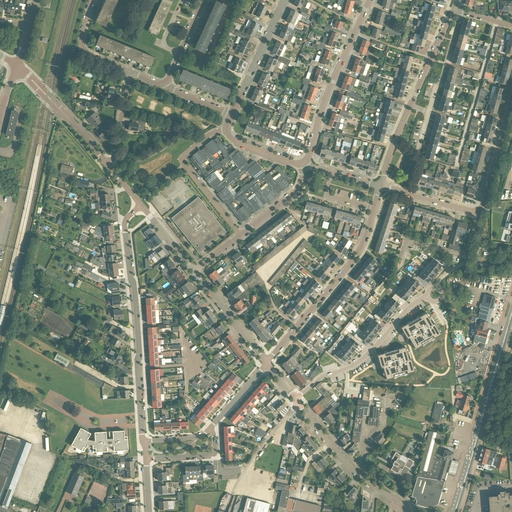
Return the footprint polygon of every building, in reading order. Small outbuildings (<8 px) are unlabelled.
[(16,0),(15,7),(14,16),(17,16),(18,14),(21,14),(22,7),(19,6),(19,3),(23,4),(23,0),(16,0)] [(114,9),(118,0),(105,0),(104,5),(114,9)] [(170,9),(173,2),(168,0),(162,0),(156,14),(165,19),(169,12),(171,10),(170,9)] [(262,1),(260,0),(255,0),(255,1),(258,3),(256,9),(265,13),(268,7),(266,6),(267,3),(262,1)] [(309,9),(305,8),(308,3),(301,0),(296,0),(294,5),(301,8),(299,11),(301,12),(307,14),(309,9)] [(342,0),(341,5),(342,6),(352,8),(354,2),(348,0),(347,0),(345,0),(342,0)] [(389,8),(392,10),(392,9),(394,3),(384,0),(382,7),(389,9),(389,8)] [(477,0),(475,0),(467,0),(466,5),(475,7),(474,10),(485,13),(486,7),(483,7),(482,8),(476,6),(478,1),(477,0)] [(508,0),(498,1),(498,9),(502,9),(502,11),(505,11),(505,12),(509,12),(509,2),(508,0)] [(212,11),(209,17),(219,22),(226,6),(216,2),(213,8),(211,8),(211,9),(211,11),(212,11)] [(427,11),(433,13),(435,6),(429,4),(427,9),(427,11)] [(106,27),(114,9),(104,5),(100,12),(99,12),(98,14),(99,15),(96,22),(106,27)] [(342,6),(340,12),(344,13),(343,13),(350,15),(352,8),(342,6)] [(265,14),(265,13),(256,9),(255,8),(252,15),(246,12),(245,15),(251,18),(254,19),(255,16),(263,19),(265,14)] [(289,16),(296,19),(299,14),(292,10),(289,16)] [(389,21),(391,15),(391,14),(385,13),(379,11),(377,17),(388,20),(389,21)] [(433,13),(427,11),(425,18),(432,20),(433,13)] [(246,26),(247,27),(249,28),(250,28),(257,31),(260,25),(252,22),(254,19),(251,18),(245,15),(238,12),(237,15),(248,20),(246,26)] [(162,26),(165,19),(156,14),(148,31),(158,36),(161,29),(162,29),(163,26),(162,26)] [(294,25),(296,19),(289,16),(286,22),(294,25)] [(205,26),(202,33),(212,37),(219,22),(209,17),(206,24),(206,23),(204,24),(204,25),(204,26),(205,26)] [(382,25),(386,26),(388,20),(377,17),(375,24),(382,26),(382,25)] [(432,20),(425,18),(424,22),(416,20),(415,23),(420,24),(423,25),(430,27),(431,22),(432,20)] [(331,23),(334,24),(333,27),(341,30),(343,23),(336,21),(333,19),(331,23)] [(470,29),(473,30),(477,31),(478,28),(470,26),(472,22),(464,20),(462,27),(470,29)] [(430,27),(423,25),(421,32),(428,34),(429,29),(430,27)] [(247,27),(246,26),(245,26),(242,32),(237,30),(236,33),(246,37),(247,34),(254,37),(257,32),(257,31),(250,28),(249,28),(247,27)] [(303,32),(300,30),(294,28),(293,30),(292,29),(284,26),(282,32),(293,37),(295,31),(302,34),(303,32)] [(468,36),(470,29),(462,27),(460,34),(468,36)] [(402,34),(396,32),(385,29),(384,31),(374,28),(372,35),(373,35),(373,38),(378,39),(380,33),(386,35),(387,32),(401,36),(402,34)] [(498,28),(495,37),(501,39),(504,30),(498,28)] [(236,33),(235,32),(234,34),(233,35),(241,38),(238,44),(249,49),(252,43),(244,40),(246,37),(236,33)] [(291,40),(293,37),(282,32),(279,37),(287,41),(287,40),(288,41),(287,44),(293,46),(296,48),(297,45),(296,44),(297,43),(291,40)] [(330,39),(337,41),(339,35),(332,32),(330,39)] [(428,34),(421,32),(420,36),(412,33),(411,36),(416,38),(426,40),(427,35),(428,34)] [(198,42),(195,49),(205,53),(212,37),(202,33),(199,39),(197,40),(197,41),(197,42),(198,42)] [(471,37),(468,36),(460,34),(458,41),(466,44),(469,45),(473,46),(474,43),(470,42),(471,37)] [(100,35),(96,46),(104,49),(103,50),(106,51),(106,50),(114,53),(118,43),(100,35)] [(425,43),(426,40),(416,38),(411,36),(410,39),(415,41),(412,51),(418,53),(420,46),(424,47),(425,43)] [(337,41),(330,39),(328,38),(326,45),(317,41),(316,44),(325,48),(326,45),(328,45),(327,46),(334,48),(337,41)] [(363,40),(361,47),(369,50),(372,43),(377,45),(376,48),(379,49),(380,47),(381,48),(382,45),(381,44),(381,43),(373,40),(372,43),(370,43),(370,42),(363,40)] [(463,51),(466,44),(458,41),(456,49),(463,51)] [(277,42),(275,47),(282,51),(285,45),(277,42)] [(137,50),(118,43),(114,53),(122,56),(121,58),(124,59),(125,57),(132,61),(137,50)] [(248,50),(249,49),(238,44),(235,50),(236,50),(236,51),(230,48),(228,51),(242,57),(243,54),(246,55),(248,50)] [(324,50),(325,48),(316,44),(315,44),(314,48),(322,51),(320,56),(323,57),(330,60),(333,53),(326,50),(326,51),(324,50)] [(511,48),(507,47),(503,46),(501,52),(511,55),(511,48)] [(282,51),(275,47),(272,53),(279,56),(282,51)] [(358,53),(367,56),(368,56),(370,50),(369,50),(361,47),(358,53)] [(461,58),(463,51),(456,49),(454,56),(461,58)] [(155,58),(137,50),(132,61),(140,64),(139,65),(142,66),(143,65),(151,68),(155,58)] [(242,57),(228,51),(227,53),(233,56),(233,57),(233,56),(230,62),(233,64),(241,67),(244,61),(240,60),(242,57)] [(330,60),(323,57),(320,56),(318,62),(317,63),(321,64),(328,66),(330,60)] [(396,60),(404,63),(411,64),(413,58),(406,56),(405,60),(397,57),(396,60)] [(459,65),(461,58),(454,56),(452,63),(459,65)] [(295,66),(280,59),(279,62),(277,61),(270,57),(268,63),(279,68),(281,63),(288,66),(294,68),(295,66)] [(280,59),(295,66),(296,63),(281,57),(280,59)] [(511,66),(511,59),(506,58),(502,57),(500,63),(504,64),(511,66),(511,67),(511,66)] [(374,62),(366,59),(365,62),(363,61),(357,58),(354,65),(364,69),(366,64),(373,66),(374,62)] [(409,71),(411,64),(404,63),(396,60),(396,64),(404,66),(402,69),(409,71)] [(278,70),(279,68),(268,63),(265,69),(272,72),(273,70),(275,71),(277,70),(277,69),(278,70)] [(317,65),(311,63),(310,66),(313,67),(311,73),(322,77),(324,70),(317,68),(316,68),(317,65)] [(240,68),(241,67),(233,64),(231,70),(238,73),(240,68)] [(511,66),(504,64),(502,71),(510,73),(511,67),(511,66)] [(362,75),(364,69),(354,65),(352,72),(360,75),(359,77),(369,81),(370,78),(362,75)] [(450,68),(448,75),(460,78),(464,79),(465,76),(461,75),(462,71),(458,70),(450,68)] [(409,71),(402,69),(399,69),(398,72),(393,71),(393,72),(392,74),(397,75),(401,76),(407,78),(409,71)] [(183,70),(181,77),(179,80),(186,83),(186,85),(187,85),(188,85),(189,84),(195,86),(199,77),(183,70)] [(509,79),(510,73),(502,71),(499,70),(498,76),(509,79)] [(263,73),(260,79),(268,82),(270,76),(263,73)] [(320,84),(322,77),(311,73),(309,79),(305,78),(304,81),(310,83),(311,80),(313,81),(313,82),(320,84)] [(454,84),(458,85),(460,78),(448,75),(446,82),(454,84)] [(343,82),(353,86),(354,86),(355,82),(356,79),(346,76),(343,82)] [(407,78),(401,76),(400,80),(399,83),(405,85),(407,78)] [(509,79),(498,76),(496,82),(507,85),(508,79),(509,79)] [(204,90),(211,93),(215,83),(199,77),(195,86),(202,89),(201,90),(202,91),(203,92),(204,91),(204,90)] [(275,85),(268,82),(260,79),(258,84),(265,88),(265,87),(267,88),(266,90),(271,93),(276,95),(277,92),(272,90),(275,85)] [(310,83),(304,81),(303,84),(304,85),(302,91),(305,92),(316,95),(318,89),(311,86),(311,87),(309,86),(310,83)] [(351,91),(353,86),(343,82),(341,89),(350,92),(349,95),(360,99),(361,96),(352,92),(353,91),(351,91)] [(405,85),(399,83),(396,82),(395,86),(390,85),(389,88),(403,92),(405,85)] [(444,89),(452,91),(454,84),(446,82),(444,89)] [(227,100),(229,96),(231,90),(215,83),(211,93),(218,96),(217,96),(218,98),(219,98),(220,98),(220,97),(227,100)] [(111,107),(112,104),(114,96),(112,96),(114,87),(106,86),(104,97),(107,97),(105,106),(111,107)] [(491,93),(502,96),(502,95),(504,89),(493,86),(491,93)] [(401,99),(403,92),(389,88),(388,90),(388,92),(396,94),(395,97),(401,99)] [(266,94),(270,96),(274,98),(276,95),(271,93),(266,90),(265,93),(256,89),(253,94),(264,99),(266,94)] [(452,91),(444,89),(442,96),(450,99),(452,91)] [(313,102),(316,95),(305,92),(304,96),(302,95),(301,97),(294,95),(293,98),(304,101),(305,99),(307,99),(306,100),(313,102)] [(502,96),(491,93),(490,99),(492,100),(500,102),(502,96)] [(264,99),(253,94),(251,100),(258,103),(260,104),(259,106),(269,110),(270,106),(266,104),(267,101),(264,99)] [(361,99),(360,99),(349,95),(348,97),(339,94),(337,101),(344,103),(347,104),(347,105),(349,98),(353,99),(360,102),(361,99)] [(440,104),(448,106),(449,103),(450,99),(442,96),(440,104)] [(298,110),(309,114),(312,107),(303,104),(304,101),(293,98),(292,102),(300,105),(298,110)] [(387,100),(385,107),(392,109),(394,102),(387,100)] [(500,102),(492,100),(490,106),(499,108),(498,108),(500,102)] [(335,107),(343,110),(344,111),(347,104),(344,103),(337,101),(335,107)] [(446,113),(447,109),(448,106),(440,104),(438,111),(446,113)] [(499,108),(490,106),(487,105),(486,111),(497,114),(498,108),(499,108)] [(392,109),(385,107),(385,110),(384,114),(390,116),(392,109)] [(282,114),(287,116),(297,120),(298,117),(300,117),(300,118),(307,120),(309,114),(298,110),(297,109),(296,113),(290,111),(290,112),(280,109),(278,113),(282,114)] [(13,137),(19,113),(12,111),(6,135),(13,137)] [(99,117),(95,112),(87,119),(90,123),(91,123),(95,127),(102,122),(98,117),(99,117)] [(340,123),(342,116),(333,113),(330,119),(337,122),(340,123)] [(390,116),(384,114),(380,113),(379,117),(375,115),(374,118),(388,122),(390,116)] [(437,116),(435,123),(443,125),(446,126),(450,127),(456,128),(457,125),(451,123),(451,124),(447,123),(448,119),(437,116)] [(484,122),(496,125),(497,119),(485,116),(484,122)] [(254,122),(249,120),(246,130),(252,133),(254,127),(255,125),(256,123),(257,123),(258,119),(255,118),(254,122)] [(388,122),(374,118),(373,118),(372,121),(377,123),(376,126),(380,127),(386,129),(388,122)] [(132,124),(129,123),(128,130),(138,132),(138,131),(144,132),(145,127),(142,127),(143,122),(146,123),(146,122),(140,121),(140,120),(133,119),(132,124)] [(340,123),(337,122),(330,119),(328,126),(335,128),(339,130),(341,123),(340,123)] [(496,125),(484,122),(482,128),(483,129),(494,132),(495,126),(496,126),(496,125)] [(441,132),(442,128),(443,125),(435,123),(433,130),(441,132)] [(107,133),(113,129),(109,124),(103,128),(105,131),(99,136),(103,141),(109,136),(107,133)] [(254,127),(252,133),(258,135),(261,128),(255,125),(254,127)] [(386,129),(380,127),(379,131),(371,129),(370,132),(378,134),(384,136),(386,129)] [(266,136),(268,131),(261,128),(258,135),(265,138),(266,136)] [(272,140),(276,130),(270,128),(269,128),(268,131),(266,136),(265,138),(272,140)] [(285,130),(282,129),(282,130),(277,128),(276,130),(272,140),(279,143),(279,142),(281,136),(283,133),(284,133),(285,130)] [(492,138),(494,132),(483,129),(482,135),(492,138)] [(431,137),(439,139),(441,132),(433,130),(431,137)] [(384,136),(378,134),(370,132),(369,135),(377,137),(376,141),(382,143),(384,136)] [(292,148),(299,150),(302,140),(297,138),(299,135),(296,134),(294,137),(296,138),(295,141),(294,142),(292,147),(292,148)] [(492,138),(482,135),(481,135),(480,141),(490,144),(492,138)] [(288,140),(288,138),(281,136),(279,142),(279,143),(285,145),(286,144),(288,140)] [(346,147),(350,148),(351,144),(352,139),(348,138),(345,137),(343,142),(342,145),(346,147)] [(429,144),(437,146),(439,139),(431,137),(429,144)] [(288,140),(286,144),(285,145),(292,148),(292,147),(294,142),(295,141),(288,138),(288,140)] [(212,140),(209,143),(217,153),(220,150),(224,155),(223,155),(225,158),(229,155),(227,153),(228,152),(220,142),(216,145),(212,140)] [(217,153),(209,143),(205,146),(209,151),(206,153),(216,165),(220,162),(218,159),(217,160),(214,156),(217,153)] [(437,146),(429,144),(427,151),(435,154),(437,146)] [(477,152),(485,154),(487,148),(486,148),(487,145),(479,144),(479,146),(476,145),(474,151),(477,152)] [(325,146),(323,145),(319,156),(326,158),(326,156),(327,152),(328,151),(328,150),(329,147),(325,146)] [(213,168),(216,165),(206,153),(204,155),(200,150),(196,153),(204,163),(208,160),(211,165),(210,165),(213,168)] [(235,150),(229,155),(225,158),(220,162),(223,167),(227,164),(226,163),(232,159),(235,163),(244,156),(240,151),(238,152),(237,153),(235,150)] [(334,153),(331,152),(331,151),(328,150),(328,151),(327,152),(326,156),(326,158),(332,160),(333,158),(333,155),(334,153)] [(435,154),(427,151),(425,159),(433,161),(435,154)] [(485,154),(477,152),(475,158),(484,161),(485,154)] [(204,163),(196,153),(193,156),(196,161),(194,163),(204,176),(205,175),(205,174),(208,172),(205,169),(204,170),(201,166),(204,163)] [(333,155),(333,158),(332,160),(338,161),(339,160),(339,157),(340,156),(340,154),(337,153),(337,154),(334,153),(333,155)] [(364,162),(362,161),(364,156),(359,155),(358,159),(356,164),(355,166),(362,168),(362,166),(363,162),(364,162)] [(248,161),(244,156),(235,163),(238,167),(233,172),(232,171),(229,173),(232,178),(235,176),(247,166),(245,163),(248,161)] [(358,159),(354,158),(354,159),(351,158),(349,164),(355,166),(356,164),(358,159)] [(482,167),(484,161),(475,158),(474,165),(482,167)] [(362,166),(362,168),(368,170),(368,168),(370,162),(367,161),(366,162),(364,162),(363,162),(362,166)] [(208,172),(205,174),(205,175),(207,177),(205,179),(209,184),(218,177),(215,173),(220,168),(221,169),(222,168),(223,167),(220,162),(216,165),(213,168),(211,169),(210,170),(209,171),(208,172)] [(252,162),(247,166),(235,176),(238,180),(242,177),(241,177),(248,171),(252,175),(261,167),(257,162),(255,164),(252,162)] [(373,163),(370,162),(368,168),(368,170),(374,171),(376,165),(373,164),(373,163)] [(482,167),(474,165),(472,171),(480,173),(482,167)] [(278,178),(286,189),(290,186),(286,181),(289,179),(278,166),(277,167),(274,169),(277,172),(278,172),(281,176),(278,178)] [(261,167),(252,175),(255,179),(248,185),(247,184),(244,187),(247,191),(249,189),(253,186),(257,183),(259,181),(262,179),(265,177),(263,175),(266,173),(261,167)] [(457,171),(453,170),(451,177),(458,179),(458,177),(460,172),(457,171)] [(221,181),(218,177),(209,184),(213,189),(215,187),(217,190),(232,178),(229,173),(226,176),(227,177),(221,181)] [(266,176),(276,189),(279,187),(282,192),(286,189),(278,178),(275,181),(271,177),(272,176),(270,173),(266,176)] [(439,191),(446,193),(449,182),(445,180),(447,174),(444,173),(443,175),(439,191)] [(469,184),(468,189),(466,197),(473,198),(475,190),(477,191),(481,176),(470,173),(469,176),(478,179),(476,184),(475,184),(474,186),(469,184)] [(434,181),(432,189),(439,191),(442,180),(443,175),(440,174),(439,179),(435,178),(434,181)] [(235,176),(232,178),(217,190),(219,192),(217,194),(221,199),(230,192),(227,188),(234,182),(235,183),(238,180),(235,176)] [(266,188),(274,199),(277,196),(273,191),(276,189),(266,176),(265,177),(262,179),(265,182),(269,186),(266,188)] [(425,187),(427,179),(420,177),(418,185),(425,187)] [(432,189),(434,181),(427,179),(425,187),(432,189)] [(449,182),(446,193),(453,195),(456,187),(456,184),(449,182)] [(257,183),(253,186),(264,199),(266,197),(270,201),(274,199),(266,188),(262,191),(259,187),(260,186),(258,184),(257,183)] [(253,198),(261,208),(265,206),(261,201),(264,199),(253,186),(249,189),(252,192),(253,192),(256,196),(253,198)] [(234,196),(230,192),(221,199),(225,204),(228,202),(229,205),(230,205),(232,203),(237,199),(241,196),(245,193),(247,191),(244,187),(240,189),(241,190),(234,196)] [(461,197),(463,189),(456,187),(453,195),(461,197)] [(98,201),(99,203),(104,202),(110,201),(109,194),(98,196),(97,191),(90,192),(90,196),(94,196),(95,201),(98,201)] [(245,193),(241,196),(251,209),(254,207),(257,211),(261,208),(253,198),(250,201),(246,197),(247,196),(246,194),(245,193)] [(240,208),(249,218),(252,216),(248,211),(251,209),(241,196),(237,199),(240,202),(240,201),(244,206),(240,208)] [(204,206),(199,200),(174,220),(178,225),(180,225),(181,227),(180,227),(188,238),(190,237),(191,239),(190,240),(194,246),(198,243),(200,245),(199,247),(202,250),(204,248),(206,246),(208,244),(209,242),(211,240),(214,238),(217,236),(218,234),(220,233),(223,231),(220,227),(219,228),(218,227),(220,226),(215,220),(214,221),(212,219),(214,218),(205,207),(204,208),(202,206),(204,206)] [(111,208),(110,201),(104,202),(99,203),(95,203),(96,210),(111,208)] [(311,212),(311,211),(313,204),(307,202),(305,209),(308,210),(308,211),(311,212)] [(235,206),(232,203),(230,205),(229,205),(228,206),(238,219),(241,217),(244,221),(245,221),(249,218),(240,208),(237,211),(234,207),(235,206)] [(398,205),(391,203),(389,209),(396,211),(398,205)] [(313,204),(311,211),(311,212),(314,213),(314,211),(317,212),(318,212),(319,206),(313,204)] [(319,206),(318,212),(317,212),(320,213),(320,214),(323,215),(324,212),(325,207),(319,206)] [(325,207),(324,212),(323,215),(327,216),(327,215),(330,216),(332,209),(325,207)] [(396,211),(389,209),(387,215),(393,217),(394,214),(395,215),(396,211)] [(421,211),(420,215),(423,216),(422,222),(425,223),(426,216),(427,215),(428,211),(421,209),(421,211)] [(337,219),(341,220),(342,214),(343,212),(336,211),(335,217),(338,218),(337,219)] [(426,216),(425,223),(427,224),(428,224),(429,217),(433,218),(434,216),(434,215),(435,213),(428,211),(427,215),(426,216)] [(344,220),(347,221),(349,214),(343,212),(342,214),(341,220),(344,221),(344,220)] [(289,213),(283,217),(289,225),(291,224),(292,223),(290,220),(293,218),(289,213)] [(434,216),(433,218),(437,219),(436,222),(435,226),(438,227),(440,220),(440,218),(441,215),(435,213),(434,215),(434,216)] [(347,221),(350,221),(350,223),(353,223),(354,220),(355,216),(349,214),(347,221)] [(60,215),(56,224),(61,226),(65,217),(60,215)] [(393,217),(387,215),(385,221),(392,223),(393,220),(392,220),(393,217)] [(445,226),(446,225),(446,222),(448,217),(441,215),(440,218),(440,220),(438,227),(441,228),(441,226),(445,227),(445,226)] [(355,216),(354,220),(353,223),(356,224),(356,223),(360,224),(361,218),(360,217),(355,216)] [(283,217),(281,218),(278,221),(282,226),(284,229),(288,226),(291,229),(293,227),(291,224),(289,225),(283,217)] [(449,226),(452,227),(454,219),(448,217),(446,222),(446,225),(445,226),(449,227),(449,226)] [(277,231),(282,226),(278,221),(273,225),(277,231)] [(392,223),(385,221),(383,227),(389,229),(390,226),(391,227),(392,223)] [(448,249),(460,252),(462,247),(454,245),(456,237),(459,238),(460,236),(465,237),(465,236),(466,234),(465,233),(467,225),(459,222),(457,230),(454,229),(448,249)] [(273,237),(278,234),(280,237),(282,235),(280,232),(279,233),(277,231),(273,225),(267,229),(271,235),(273,237)] [(102,228),(97,226),(95,230),(105,235),(114,234),(113,226),(104,228),(105,232),(102,231),(103,230),(101,230),(102,228)] [(389,229),(383,227),(381,233),(388,236),(389,232),(388,232),(389,229)] [(266,239),(271,235),(267,229),(262,234),(266,239)] [(106,244),(114,243),(113,240),(114,240),(114,234),(105,235),(95,230),(93,234),(100,237),(102,237),(103,243),(106,244)] [(388,236),(381,233),(379,239),(385,242),(386,239),(387,239),(388,236)] [(162,242),(156,234),(150,240),(155,247),(162,242)] [(261,243),(266,239),(262,234),(256,238),(261,243)] [(339,239),(337,242),(348,248),(351,242),(345,239),(342,238),(342,236),(335,234),(335,237),(339,238),(339,239)] [(251,242),(255,247),(261,243),(256,238),(251,242)] [(385,242),(379,239),(377,246),(384,248),(386,245),(384,244),(385,242)] [(250,252),(255,247),(251,242),(242,249),(245,253),(249,250),(250,252)] [(348,248),(337,242),(334,247),(330,243),(328,246),(334,250),(335,248),(338,250),(338,251),(344,254),(348,248)] [(80,258),(82,258),(85,252),(83,251),(79,249),(67,243),(65,247),(77,253),(76,256),(80,258)] [(107,253),(114,252),(116,252),(115,245),(104,246),(104,248),(102,248),(102,253),(107,253)] [(383,251),(384,248),(377,246),(375,252),(381,254),(382,251),(383,251)] [(163,252),(159,248),(148,256),(148,259),(149,261),(154,256),(158,261),(161,258),(162,259),(166,256),(165,256),(167,254),(165,251),(163,252)] [(114,252),(107,253),(102,253),(103,257),(102,258),(100,257),(99,259),(105,261),(106,262),(117,261),(117,260),(117,257),(116,257),(116,255),(115,255),(114,252)] [(232,257),(238,264),(235,266),(239,271),(244,266),(242,264),(247,260),(243,255),(242,257),(239,252),(232,257)] [(336,264),(330,260),(328,258),(324,254),(322,257),(326,260),(323,263),(326,265),(331,269),(336,264)] [(340,259),(335,254),(330,260),(336,264),(340,259)] [(106,265),(105,261),(99,259),(93,256),(90,262),(99,267),(107,271),(109,271),(118,269),(117,263),(108,264),(106,265)] [(367,262),(372,266),(374,264),(377,261),(372,256),(367,262)] [(165,276),(169,273),(172,271),(170,268),(174,265),(170,259),(163,264),(166,267),(161,270),(165,276)] [(434,260),(430,264),(438,270),(441,266),(434,260)] [(372,266),(367,262),(362,267),(368,272),(370,269),(376,274),(378,272),(375,268),(372,266)] [(323,268),(317,263),(315,265),(321,271),(327,275),(331,269),(326,265),(323,268)] [(92,273),(94,268),(84,264),(82,268),(92,273)] [(430,264),(427,268),(434,275),(438,270),(430,264)] [(226,272),(213,282),(218,288),(225,282),(222,278),(230,272),(228,270),(230,268),(227,265),(223,268),(224,270),(226,272)] [(327,275),(321,271),(315,265),(313,268),(319,273),(317,276),(322,280),(323,280),(327,275)] [(358,273),(363,277),(365,275),(368,272),(362,267),(358,273)] [(427,268),(423,273),(431,279),(434,275),(427,268)] [(169,273),(165,276),(171,284),(175,281),(177,284),(183,279),(181,276),(182,275),(178,270),(170,276),(169,273)] [(209,276),(213,282),(226,272),(224,270),(219,274),(216,270),(209,276)] [(239,299),(245,294),(246,292),(255,286),(258,283),(263,280),(256,272),(252,275),(227,295),(232,301),(235,298),(237,300),(239,299)] [(363,277),(358,273),(353,278),(358,283),(361,280),(369,287),(371,284),(369,282),(365,279),(363,277)] [(423,273),(420,277),(427,283),(431,279),(423,273)] [(303,280),(309,285),(314,290),(319,284),(314,280),(311,283),(305,278),(303,280)] [(411,278),(408,282),(415,289),(419,284),(414,280),(411,278)] [(314,290),(309,285),(303,280),(301,282),(307,288),(305,291),(310,295),(314,290)] [(189,282),(176,291),(173,293),(175,296),(180,293),(183,296),(186,294),(188,296),(192,293),(190,291),(193,288),(189,282)] [(353,289),(355,287),(355,286),(350,282),(345,288),(351,292),(357,297),(359,295),(353,289)] [(408,282),(405,287),(412,293),(415,289),(408,282)] [(120,290),(119,290),(118,283),(110,284),(111,294),(113,295),(121,294),(120,290)] [(167,296),(175,289),(173,285),(164,292),(162,290),(159,293),(162,297),(164,298),(167,296)] [(405,287),(401,291),(409,297),(412,293),(405,287)] [(310,295),(305,291),(303,289),(302,288),(299,291),(296,288),(294,291),(300,296),(305,301),(310,295)] [(357,297),(351,292),(345,288),(341,293),(346,297),(349,294),(355,300),(357,297)] [(305,301),(300,296),(294,291),(293,291),(292,293),(296,297),(298,299),(295,302),(301,306),(305,301)] [(401,291),(398,295),(405,301),(409,297),(401,291)] [(343,300),(346,297),(341,293),(336,298),(341,303),(348,308),(350,306),(343,300)] [(157,302),(156,295),(153,294),(152,295),(151,295),(146,295),(146,298),(147,305),(155,304),(154,302),(157,302)] [(249,311),(247,308),(250,305),(247,302),(244,304),(241,300),(247,296),(245,294),(239,299),(240,300),(233,306),(237,310),(236,311),(239,314),(241,312),(243,315),(249,311)] [(481,320),(489,323),(496,298),(488,296),(488,295),(485,294),(478,318),(481,319),(481,320)] [(121,296),(112,297),(113,307),(115,308),(120,307),(120,304),(122,304),(121,296)] [(188,299),(183,302),(187,307),(190,304),(192,303),(197,309),(205,303),(202,299),(200,301),(197,296),(190,301),(188,299)] [(348,308),(341,303),(336,298),(332,304),(337,308),(339,305),(346,311),(348,308)] [(301,306),(295,302),(293,305),(287,299),(285,302),(288,305),(291,307),(296,311),(301,306)] [(392,299),(388,303),(396,309),(399,305),(397,302),(392,299)] [(388,303),(385,307),(392,313),(396,309),(388,303)] [(335,311),(337,308),(332,304),(327,309),(332,314),(339,319),(341,317),(337,314),(338,313),(335,311)] [(291,317),(296,311),(291,307),(286,312),(291,317)] [(385,307),(382,311),(389,317),(392,313),(385,307)] [(203,322),(204,321),(213,314),(210,310),(204,314),(200,309),(195,313),(199,320),(200,320),(201,320),(203,322)] [(339,319),(332,314),(327,309),(323,315),(328,319),(330,316),(337,321),(339,319)] [(111,316),(111,315),(114,315),(115,319),(120,318),(120,319),(121,319),(121,318),(123,318),(123,311),(118,311),(118,310),(114,311),(109,311),(109,316),(111,316)] [(381,318),(385,322),(389,317),(382,311),(378,316),(381,318)] [(254,329),(260,324),(257,320),(261,317),(260,317),(263,315),(261,313),(249,323),(254,329)] [(218,320),(213,314),(204,321),(206,323),(205,323),(206,324),(207,324),(206,323),(208,322),(211,325),(218,320)] [(427,314),(402,329),(408,340),(410,339),(416,350),(441,335),(435,324),(433,325),(427,314)] [(480,327),(488,329),(489,323),(481,320),(481,319),(478,318),(477,318),(476,323),(479,323),(478,326),(480,326),(480,327)] [(315,324),(326,334),(328,332),(328,331),(325,328),(322,326),(325,323),(319,319),(315,324)] [(263,321),(260,324),(254,329),(259,335),(268,327),(273,324),(271,321),(266,325),(263,321)] [(374,321),(371,325),(378,331),(382,327),(374,321)] [(89,327),(81,322),(78,326),(87,331),(89,327)] [(268,327),(259,335),(261,338),(260,339),(260,340),(261,342),(262,343),(263,343),(264,342),(265,342),(271,337),(274,335),(278,330),(282,326),(278,323),(277,324),(271,331),(268,327)] [(490,330),(488,329),(480,327),(480,326),(478,326),(479,323),(476,323),(473,335),(472,335),(472,336),(471,337),(472,337),(473,338),(474,337),(475,338),(474,342),(479,344),(480,342),(486,344),(490,330)] [(327,338),(329,336),(328,335),(326,334),(315,324),(310,330),(315,334),(318,331),(321,334),(321,333),(327,338)] [(118,329),(110,325),(107,331),(123,339),(124,339),(125,338),(126,337),(125,336),(125,335),(124,335),(125,333),(125,331),(121,329),(120,330),(118,329)] [(159,326),(159,327),(148,328),(148,334),(157,334),(160,333),(160,330),(161,330),(161,329),(167,328),(166,325),(159,326)] [(215,338),(217,338),(226,331),(221,325),(216,329),(215,330),(213,327),(209,330),(215,338)] [(367,329),(375,335),(378,331),(371,325),(367,329)] [(367,329),(364,333),(371,340),(375,335),(367,329)] [(313,337),(315,334),(310,330),(306,335),(311,339),(313,341),(317,344),(319,342),(313,337)] [(51,332),(49,336),(58,341),(61,336),(51,332)] [(363,340),(368,344),(371,340),(364,333),(360,338),(363,340)] [(113,340),(103,335),(101,338),(118,348),(122,342),(114,337),(113,340)] [(227,347),(234,341),(229,335),(224,338),(222,340),(222,342),(224,345),(225,346),(227,347)] [(309,347),(312,344),(315,347),(317,344),(313,341),(311,339),(306,335),(301,341),(306,345),(309,347)] [(352,339),(348,343),(356,349),(359,345),(354,341),(352,339)] [(239,348),(236,343),(234,341),(227,347),(228,349),(229,350),(230,352),(232,353),(235,351),(239,348)] [(71,346),(80,351),(82,349),(77,346),(77,345),(73,343),(71,346)] [(348,343),(345,347),(352,354),(356,349),(348,343)] [(289,373),(300,365),(296,360),(297,359),(296,358),(303,350),(298,346),(291,354),(293,356),(289,360),(285,363),(285,362),(283,364),(282,365),(289,373)] [(345,347),(341,352),(349,358),(352,354),(345,347)] [(239,348),(235,351),(238,356),(235,359),(237,360),(244,355),(239,348)] [(406,348),(378,356),(381,369),(383,368),(387,380),(415,372),(411,360),(409,360),(406,348)] [(119,352),(116,351),(115,352),(109,349),(107,352),(113,355),(110,359),(104,355),(103,355),(102,355),(102,356),(101,357),(101,358),(102,359),(107,361),(112,364),(114,361),(119,364),(121,360),(121,359),(122,357),(118,354),(119,352)] [(338,356),(345,362),(349,358),(341,352),(338,356)] [(57,353),(53,360),(66,367),(70,360),(57,353)] [(244,355),(237,360),(238,362),(241,360),(245,365),(250,361),(244,355)] [(309,358),(300,365),(289,373),(295,381),(304,375),(301,371),(302,370),(301,368),(311,360),(309,358)] [(207,367),(212,371),(216,367),(211,363),(207,367)] [(73,365),(70,370),(102,388),(105,383),(73,365)] [(304,375),(295,381),(300,387),(309,379),(311,382),(317,371),(316,370),(313,371),(308,380),(304,375)] [(227,376),(236,384),(240,379),(231,371),(230,373),(227,376)] [(236,384),(227,376),(224,374),(220,379),(225,383),(231,388),(233,387),(236,384)] [(124,376),(116,377),(116,380),(115,381),(119,384),(129,384),(128,377),(124,377),(124,376)] [(200,386),(196,383),(194,381),(191,384),(197,389),(200,386)] [(258,388),(265,395),(267,393),(271,388),(264,382),(258,388)] [(231,388),(225,383),(221,388),(227,393),(228,392),(231,388)] [(312,408),(315,411),(318,409),(317,408),(320,406),(321,407),(325,403),(328,401),(329,401),(332,398),(320,383),(317,387),(325,398),(312,408)] [(372,401),(373,391),(374,387),(371,387),(370,391),(364,390),(362,401),(358,400),(353,437),(358,442),(360,442),(363,417),(367,417),(369,404),(371,404),(371,401),(372,401)] [(227,393),(221,388),(217,393),(223,398),(224,397),(227,393)] [(267,396),(265,395),(258,388),(253,395),(257,399),(260,401),(264,396),(269,401),(270,399),(267,396)] [(129,390),(119,391),(119,394),(117,394),(117,399),(129,398),(129,390)] [(457,402),(469,406),(472,397),(462,394),(462,393),(458,392),(456,397),(463,399),(462,401),(458,400),(457,402)] [(223,398),(217,393),(216,394),(213,397),(219,403),(223,398)] [(219,403),(213,397),(210,395),(206,399),(209,402),(215,407),(216,406),(219,403)] [(253,403),(257,399),(253,395),(247,401),(251,405),(254,407),(256,406),(253,403)] [(281,401),(276,395),(267,406),(270,409),(271,408),(273,411),(276,409),(283,417),(287,413),(283,408),(285,407),(281,401)] [(4,410),(5,410),(11,400),(6,397),(0,407),(0,408),(1,409),(4,405),(6,407),(4,410)] [(318,409),(315,411),(318,415),(324,410),(331,405),(333,407),(337,404),(332,398),(329,401),(328,401),(325,403),(321,407),(320,406),(317,408),(318,409)] [(254,407),(251,405),(247,401),(241,407),(246,411),(249,414),(251,411),(255,415),(258,412),(253,408),(254,407)] [(215,407),(209,402),(204,407),(210,412),(215,407)] [(469,406),(457,402),(456,402),(456,408),(458,408),(458,406),(461,406),(459,413),(462,414),(463,411),(467,412),(469,406)] [(443,405),(435,403),(431,420),(439,422),(443,405)] [(337,404),(333,407),(329,410),(331,412),(330,414),(330,413),(324,418),(329,424),(334,419),(331,416),(337,411),(336,409),(339,406),(337,404)] [(210,412),(204,407),(202,409),(200,412),(206,417),(210,412)] [(242,416),(246,411),(241,407),(236,414),(243,420),(248,423),(250,420),(246,416),(244,418),(242,416)] [(378,426),(380,408),(373,407),(372,418),(369,418),(369,421),(368,421),(368,425),(378,426)] [(206,417),(200,412),(196,416),(202,422),(203,421),(206,417)] [(248,423),(243,420),(236,414),(230,420),(237,426),(242,422),(246,424),(248,423)] [(163,430),(171,429),(171,423),(171,420),(166,420),(166,416),(162,416),(162,418),(162,420),(163,430)] [(202,422),(196,416),(192,421),(198,426),(199,425),(202,422)] [(59,418),(53,430),(70,439),(76,428),(59,418)] [(171,429),(180,429),(179,419),(177,419),(177,423),(171,423),(171,429)] [(179,419),(180,429),(188,428),(188,422),(182,423),(181,419),(179,419)] [(163,430),(162,420),(160,420),(160,424),(154,424),(154,430),(163,430)] [(290,424),(288,436),(285,436),(282,446),(287,447),(287,444),(292,445),(293,444),(295,435),(295,434),(295,432),(297,426),(290,424)] [(225,435),(234,435),(234,433),(230,433),(230,427),(224,427),(225,435)] [(301,427),(295,432),(295,434),(295,435),(293,444),(298,451),(300,446),(301,440),(302,439),(300,437),(306,433),(301,427)] [(71,445),(76,448),(84,452),(86,448),(93,448),(93,453),(104,452),(107,452),(107,447),(114,446),(114,451),(123,451),(128,450),(127,436),(125,437),(124,431),(120,431),(117,431),(113,431),(113,432),(109,432),(110,439),(107,439),(106,432),(102,432),(99,432),(95,433),(95,441),(88,440),(91,434),(87,432),(81,428),(76,437),(71,445)] [(264,438),(267,433),(257,428),(255,434),(264,438)] [(443,457),(441,456),(441,455),(435,453),(441,434),(430,431),(412,497),(415,498),(417,501),(416,504),(430,508),(438,504),(445,481),(446,481),(445,480),(451,460),(443,457)] [(343,444),(341,445),(344,449),(351,443),(349,440),(350,439),(347,434),(343,437),(340,440),(343,444)] [(386,440),(380,434),(375,439),(381,445),(386,440)] [(8,435),(7,436),(0,462),(0,473),(7,476),(21,440),(8,435)] [(234,437),(234,435),(225,435),(225,444),(231,443),(231,437),(234,437)] [(302,448),(305,451),(307,446),(313,441),(308,435),(302,440),(305,444),(303,445),(302,448)] [(5,483),(15,487),(32,444),(21,440),(7,476),(5,483)] [(307,446),(305,451),(303,453),(307,458),(318,450),(317,449),(318,448),(317,447),(318,447),(317,446),(316,446),(314,443),(315,443),(314,442),(313,442),(313,441),(307,446)] [(231,450),(231,443),(225,444),(226,452),(235,452),(235,449),(231,450)] [(357,446),(356,444),(355,443),(354,443),(347,450),(349,452),(349,453),(349,454),(349,455),(351,456),(352,456),(359,450),(356,447),(357,446)] [(495,459),(497,452),(483,448),(479,462),(486,465),(489,457),(495,459)] [(453,453),(445,450),(443,457),(451,460),(452,460),(454,453),(453,453)] [(235,452),(226,452),(226,461),(236,460),(235,452)] [(396,466),(393,471),(398,474),(400,469),(402,470),(404,466),(410,469),(414,462),(408,458),(406,462),(400,459),(401,456),(396,452),(393,457),(390,455),(388,458),(391,460),(390,462),(393,463),(393,464),(393,465),(393,466),(394,465),(396,466)] [(496,467),(506,470),(507,464),(505,463),(507,458),(500,456),(496,467)] [(120,467),(120,470),(134,469),(133,461),(127,462),(127,458),(120,459),(121,464),(122,464),(122,467),(120,467)] [(318,462),(316,464),(314,462),(312,464),(315,468),(316,467),(319,472),(328,464),(323,458),(321,460),(321,459),(320,460),(318,462)] [(460,462),(451,459),(447,473),(456,475),(460,462)] [(206,466),(206,474),(210,474),(210,478),(214,478),(214,483),(218,483),(218,475),(214,476),(214,466),(206,466)] [(189,480),(193,480),(193,467),(185,467),(186,476),(183,476),(183,483),(186,483),(189,482),(189,480)] [(203,474),(200,474),(199,467),(193,467),(193,480),(197,480),(197,482),(200,482),(203,482),(203,474)] [(167,468),(167,472),(158,473),(158,481),(166,480),(166,476),(169,476),(169,475),(173,475),(173,468),(167,468)] [(134,469),(120,470),(117,470),(117,474),(124,474),(124,478),(127,478),(134,478),(134,469)] [(335,470),(328,477),(328,479),(334,481),(335,481),(339,485),(345,479),(340,474),(339,475),(335,470)] [(76,496),(84,477),(75,473),(66,492),(76,496)] [(159,486),(159,494),(173,493),(173,482),(167,483),(167,486),(159,486)] [(0,508),(6,510),(10,502),(15,487),(5,483),(0,495),(0,508)] [(135,491),(132,491),(132,490),(133,490),(132,485),(128,485),(128,484),(125,484),(125,483),(121,484),(122,495),(127,495),(127,498),(136,497),(135,491)] [(275,489),(282,491),(288,492),(289,486),(285,485),(276,483),(275,489)] [(358,492),(354,488),(353,489),(349,485),(346,488),(345,494),(347,496),(349,495),(354,500),(357,497),(355,495),(358,492)] [(318,487),(316,495),(324,496),(325,489),(318,487)] [(288,492),(282,491),(277,511),(288,511),(286,511),(289,498),(290,493),(288,492)] [(511,511),(511,494),(510,495),(510,492),(506,493),(506,492),(501,492),(502,494),(499,494),(499,496),(490,497),(490,511),(511,511)] [(369,500),(363,496),(360,511),(371,511),(372,504),(369,504),(369,500)] [(252,499),(247,498),(243,511),(253,511),(256,501),(256,500),(252,499)] [(318,511),(320,506),(294,499),(292,506),(294,507),(293,510),(300,511),(318,511)] [(174,506),(174,501),(167,501),(159,502),(160,510),(168,509),(168,506),(174,506)] [(256,501),(253,511),(269,511),(272,505),(256,501)]
